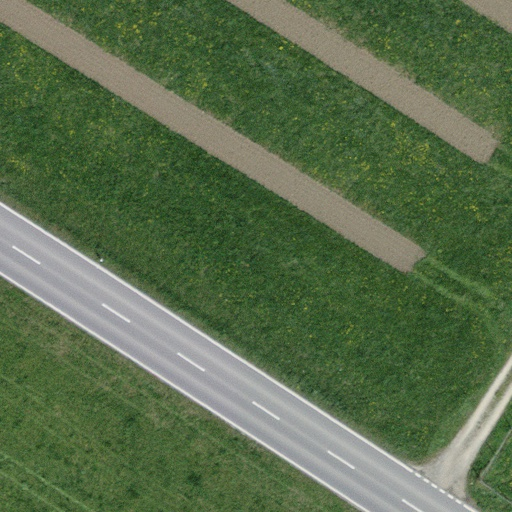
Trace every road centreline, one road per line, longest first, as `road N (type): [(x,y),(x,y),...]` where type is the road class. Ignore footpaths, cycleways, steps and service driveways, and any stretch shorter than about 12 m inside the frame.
road 1 (tertiary): [(419,511),(0,257)]
road 2 (track): [(511,394),(438,511)]
